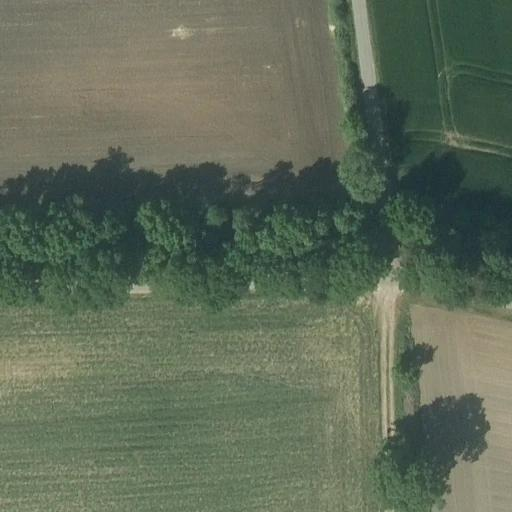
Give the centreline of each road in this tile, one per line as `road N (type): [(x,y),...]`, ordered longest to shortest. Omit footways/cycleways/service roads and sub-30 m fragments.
road 1 (unclassified): [(0,293),(390,276)]
road 2 (unclassified): [(356,0),(390,276)]
road 3 (unclassified): [(390,276),(393,511)]
road 4 (unclassified): [(390,276),(511,300)]
